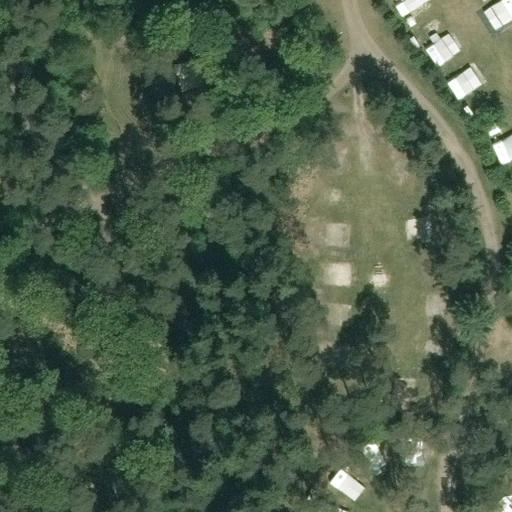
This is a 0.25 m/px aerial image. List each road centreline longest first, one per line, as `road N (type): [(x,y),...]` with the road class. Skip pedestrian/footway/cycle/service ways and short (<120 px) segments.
road 1 (track): [(344,0),(367,56),(431,115),(461,158),(484,217),(487,304),(449,463),(449,511)]
road 2 (track): [(0,235),(116,176),(184,173),(374,63)]
